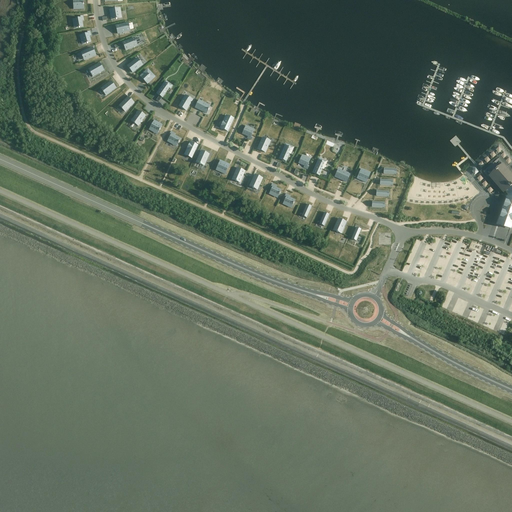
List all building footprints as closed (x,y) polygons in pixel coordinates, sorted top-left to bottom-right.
[(118,9),(110,10),(111,20),(116,19),(117,19),(120,18),(118,9)] [(80,18),(74,19),(76,28),(79,28),(80,28),(80,27),(83,27),(81,21),(83,20),(82,16),(80,17),(80,18)] [(128,23),(116,26),(118,34),(130,31),(129,28),(130,28),(129,27),(128,23)] [(88,43),(90,42),(89,36),(90,36),(89,32),(87,32),(87,34),(82,35),(84,44),(87,43),(87,44),(88,43)] [(134,38),(122,43),(125,50),(137,46),(134,38)] [(82,56),(82,57),(83,57),(84,60),(96,55),(92,48),(81,53),(82,56)] [(127,66),(132,73),(142,65),(140,62),(140,61),(139,61),(137,58),(127,66)] [(91,74),(93,77),(104,71),(100,63),(89,70),(90,73),(91,74)] [(149,76),(150,76),(149,75),(148,75),(146,72),(143,75),(143,74),(140,77),(147,84),(154,77),(152,75),(150,77),(149,76)] [(104,93),(106,96),(116,88),(111,82),(101,89),(103,92),(103,93),(104,93)] [(169,88),(167,87),(168,86),(167,85),(166,86),(163,84),(156,94),(162,98),(169,88)] [(179,106),(186,111),(192,100),(185,96),(179,106)] [(128,97),(119,106),(121,109),(122,110),(122,109),(125,112),(134,103),(128,97)] [(198,100),(195,108),(207,113),(210,106),(198,100)] [(146,116),(139,111),(132,122),(138,126),(146,116)] [(221,127),(220,128),(227,132),(233,120),(233,119),(228,116),(227,118),(225,122),(223,122),(221,126),(221,127)] [(161,125),(153,120),(149,128),(156,132),(161,125)] [(243,132),(242,134),(248,137),(247,138),(251,140),(252,137),(251,137),(253,132),(245,128),(244,130),(243,131),(243,132)] [(171,135),(168,140),(177,145),(178,143),(179,143),(179,142),(179,141),(180,139),(174,135),(175,134),(171,132),(170,134),(171,135)] [(263,138),(257,149),(265,153),(270,141),(267,140),(267,139),(266,139),(263,138)] [(188,149),(186,154),(192,157),(197,145),(190,142),(189,144),(187,148),(187,149),(188,149)] [(284,148),(279,159),(285,162),(289,154),(290,154),(292,151),(289,149),(288,149),(284,148)] [(201,151),(196,163),(199,164),(200,165),(204,166),(209,154),(201,151)] [(309,161),(301,157),(300,160),(299,161),(300,161),(298,163),(304,166),(303,168),(307,169),(308,167),(307,166),(309,161)] [(499,159),(483,172),(500,192),(501,191),(503,193),(502,195),(501,195),(502,198),(505,199),(505,200),(504,200),(496,224),(510,229),(511,228),(511,223),(511,173),(511,172),(510,173),(505,168),(506,167),(499,159)] [(218,166),(217,169),(226,173),(229,165),(226,163),(224,162),(220,161),(218,165),(217,166),(218,166)] [(317,162),(313,173),(319,176),(322,169),(323,169),(325,165),(322,164),(322,163),(321,163),(317,162)] [(237,168),(232,180),(235,181),(236,182),(240,183),(245,171),(237,168)] [(336,174),(335,177),(346,182),(350,175),(338,169),(337,173),(336,173),(336,174)] [(359,174),(357,179),(366,183),(369,175),(360,171),(359,173),(358,174),(359,174)] [(255,175),(249,187),(253,188),(252,188),(254,189),(257,190),(262,178),(255,175)] [(272,187),(270,193),(278,196),(279,194),(280,193),(281,190),(275,188),(276,186),(272,184),(271,187),(272,187)] [(286,197),(284,203),(292,206),(293,204),(294,203),(293,203),(295,200),(289,198),(290,196),(286,194),(285,196),(285,197),(286,197)] [(307,205),(303,214),(307,216),(311,207),(307,205)] [(324,213),(320,222),(325,224),(329,215),(324,213)] [(338,219),(333,230),(336,232),(337,233),(338,232),(341,234),(346,222),(338,219)] [(390,247),(382,244),(386,233),(376,229),(370,245),(378,247),(376,253),(386,256),(390,247)] [(356,241),(360,232),(355,230),(351,239),(356,241)]
